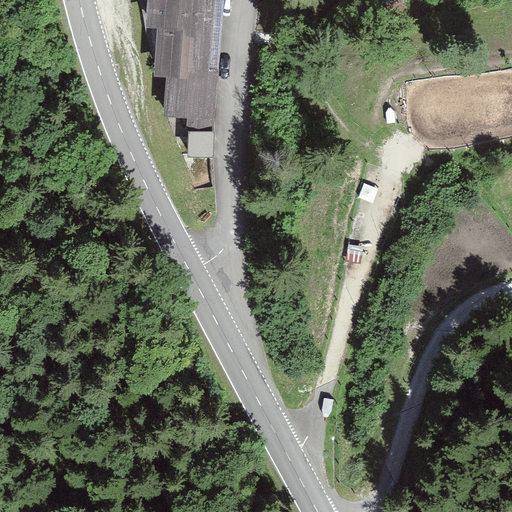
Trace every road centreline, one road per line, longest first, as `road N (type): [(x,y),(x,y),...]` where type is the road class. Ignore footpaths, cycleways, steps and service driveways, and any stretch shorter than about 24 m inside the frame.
road 1 (secondary): [(77,0),(120,124),(320,511)]
road 2 (track): [(398,166),(297,467)]
road 3 (track): [(511,289),(460,306),(430,348),(359,511)]
